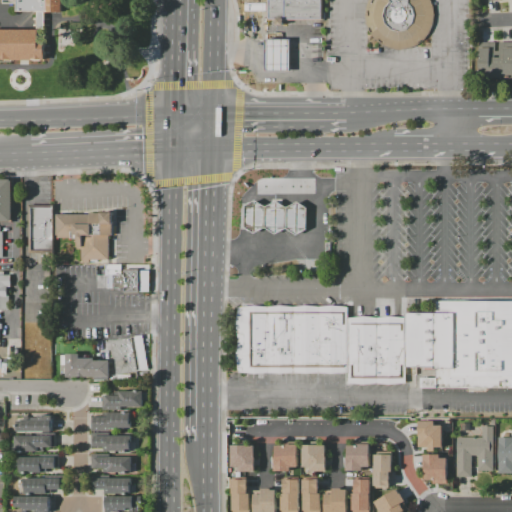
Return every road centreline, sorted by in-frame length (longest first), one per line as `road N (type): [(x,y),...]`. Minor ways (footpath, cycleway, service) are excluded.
road 1 (primary): [(179,113),(176,511)]
road 2 (primary): [(215,441),(216,152)]
road 3 (residential): [(433,511),(407,473),(402,438),(236,432)]
road 4 (primary): [(179,113),(0,114)]
road 5 (primary): [(30,152),(177,152)]
road 6 (primary): [(348,110),(216,112)]
road 7 (residential): [(76,511),(75,388)]
